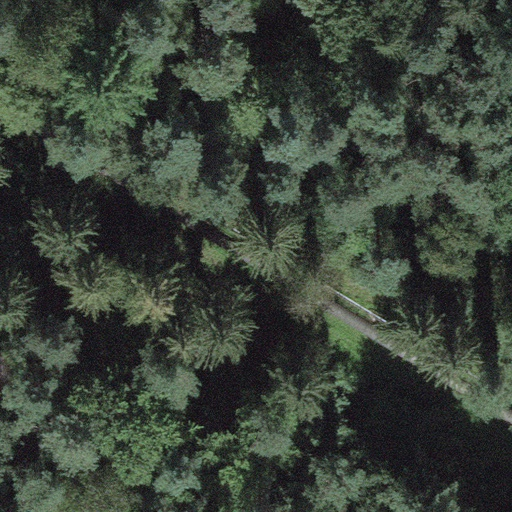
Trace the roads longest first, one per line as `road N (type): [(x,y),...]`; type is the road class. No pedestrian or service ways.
road 1 (track): [(511,439),(0,117)]
road 2 (track): [(0,390),(54,511)]
